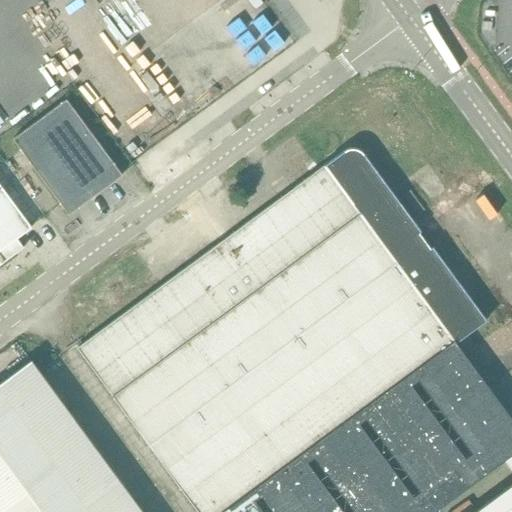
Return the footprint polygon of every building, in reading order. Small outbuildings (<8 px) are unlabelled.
[(0,52),(0,126),(86,63),(51,15),(0,52)] [(13,139),(69,214),(122,175),(110,159),(66,99),(13,139)] [(336,153),(81,347),(204,511),(511,511),(511,374),(374,205),(396,188),(369,150),(343,153),(336,153)] [(0,265),(24,247),(23,246),(23,247),(17,238),(32,227),(0,184),(0,265)] [(143,511),(32,360),(0,383),(0,511),(143,511)]
